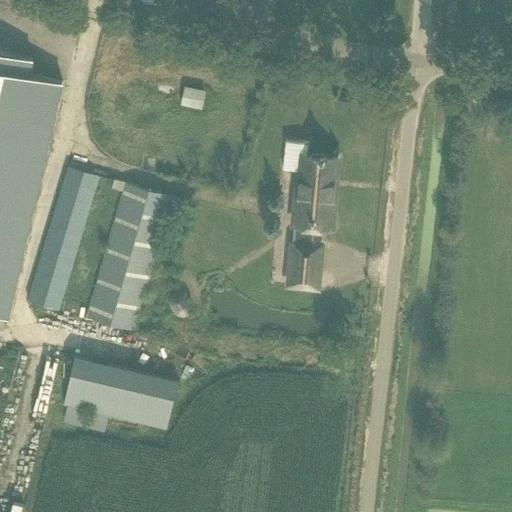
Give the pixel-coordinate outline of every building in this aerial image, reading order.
[(0,316),(10,318),(64,81),(31,73),(33,58),(0,50),(0,316)] [(185,85),(181,102),(202,106),(205,90),(185,85)] [(314,226),(331,227),(337,158),(308,155),(309,141),(286,139),(284,159),(283,169),(300,170),(299,175),(289,285),(317,287),(321,244),(313,244),(314,226)] [(63,309),(103,176),(69,166),(29,299),(63,309)] [(127,182),(89,317),(135,331),(173,195),(127,182)] [(169,301),(169,302),(169,303),(169,304),(170,305),(170,306),(171,307),(174,313),(175,314),(176,314),(176,315),(177,316),(178,316),(179,316),(180,317),(181,317),(182,317),(183,317),(184,317),(185,317),(186,317),(187,317),(188,316),(189,316),(189,315),(190,315),(191,314),(191,313),(192,313),(192,312),(193,311),(193,310),(193,309),(194,308),(194,307),(194,306),(194,305),(193,305),(193,304),(193,303),(193,302),(192,301),(188,296),(188,295),(187,294),(186,294),(186,293),(185,293),(184,292),(183,292),(182,292),(181,291),(180,291),(179,291),(178,292),(177,292),(176,292),(175,293),(174,293),(173,294),(172,295),(171,296),(170,297),(170,298),(170,299),(169,300),(169,301)] [(90,410),(86,425),(105,429),(109,415),(166,429),(178,381),(178,379),(76,354),(64,404),(66,405),(67,405),(63,420),(82,424),(86,410),(90,410)]
